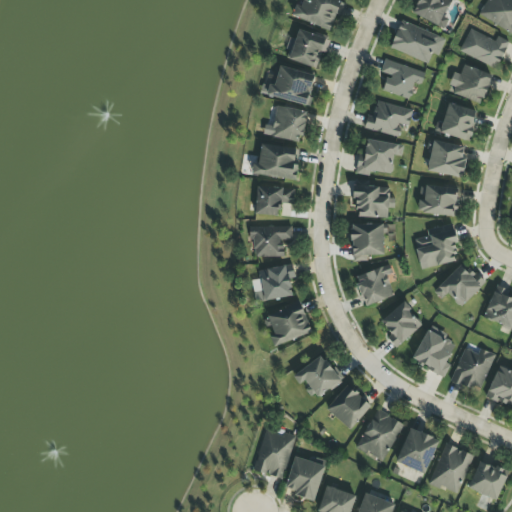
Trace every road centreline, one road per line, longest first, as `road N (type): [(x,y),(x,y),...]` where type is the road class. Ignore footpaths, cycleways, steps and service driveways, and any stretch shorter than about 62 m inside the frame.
road 1 (residential): [(379,0),(335,116),(321,184),(319,243),(329,280),(347,339),(393,389),(511,444)]
road 2 (residential): [(511,112),(493,179),(497,254)]
